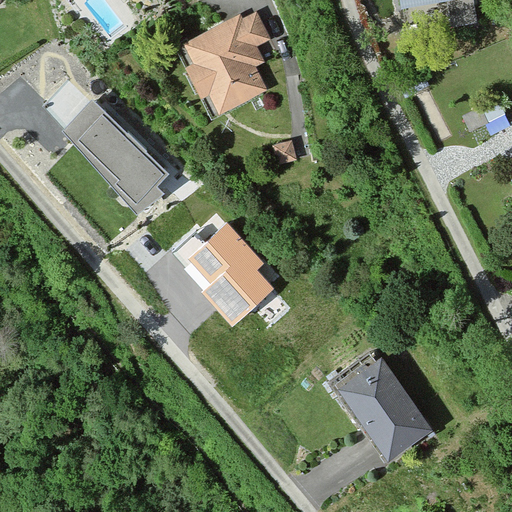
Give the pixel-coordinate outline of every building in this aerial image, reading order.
[(400,0),(401,0),(403,0),(446,0),(451,23),(478,18),(474,0),(400,0)] [(241,11),(185,37),(195,58),(188,62),(201,90),(209,87),(220,109),(267,87),(256,63),(265,59),(257,43),(271,37),(258,9),(243,16),(241,11)] [(400,83),(406,94),(428,83),(423,72),(400,83)] [(92,100),(63,128),(136,213),(163,195),(157,187),(168,176),(92,100)] [(464,117),(470,130),(504,115),(498,102),(464,117)] [(291,140),(273,144),(278,161),(295,157),(291,140)] [(261,264),(226,225),(191,257),(216,284),(205,294),(232,323),(271,288),(254,270),(261,264)] [(381,352),(338,381),(388,454),(431,424),(381,352)]
